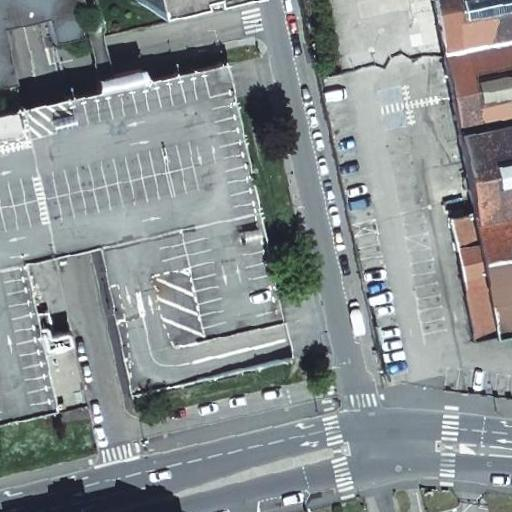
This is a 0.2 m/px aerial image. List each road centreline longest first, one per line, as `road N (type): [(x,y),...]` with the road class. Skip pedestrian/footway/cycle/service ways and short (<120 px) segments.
road 1 (residential): [(271,0),(367,440)]
road 2 (tertiary): [(367,440),(87,511)]
road 3 (tertiary): [(511,448),(367,440)]
